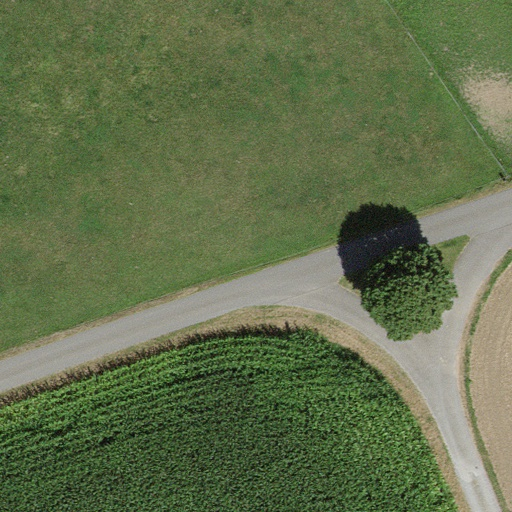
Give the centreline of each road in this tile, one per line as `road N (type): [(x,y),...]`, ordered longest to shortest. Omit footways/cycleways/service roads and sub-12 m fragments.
road 1 (track): [(286,275),(378,315),(436,368),(492,511)]
road 2 (track): [(0,374),(286,275)]
road 3 (track): [(286,275),(511,199)]
road 4 (track): [(436,368),(470,284),(511,212)]
